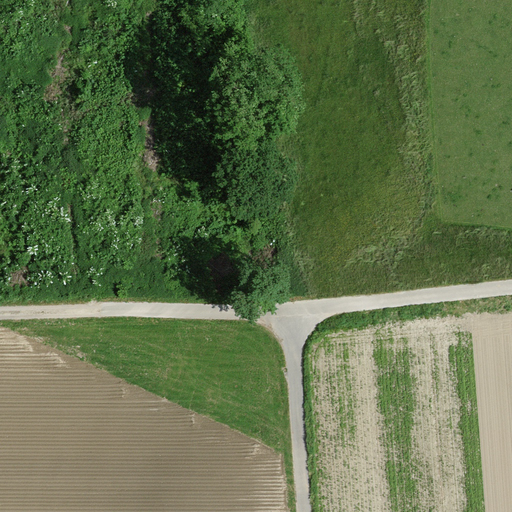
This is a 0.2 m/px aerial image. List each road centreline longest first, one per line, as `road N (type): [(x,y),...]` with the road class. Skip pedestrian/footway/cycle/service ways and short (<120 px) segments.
road 1 (track): [(0,310),(289,312)]
road 2 (track): [(289,312),(511,291)]
road 3 (track): [(304,511),(289,312)]
